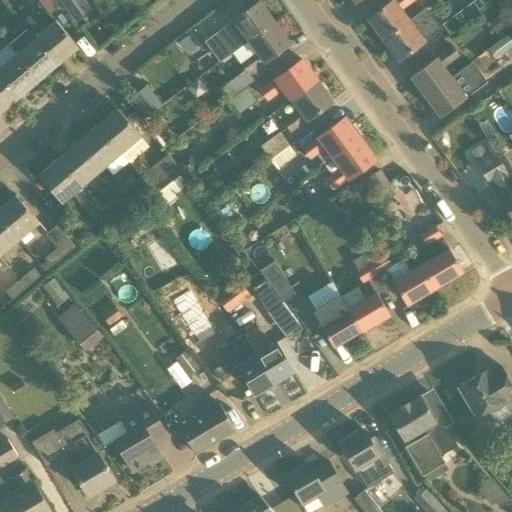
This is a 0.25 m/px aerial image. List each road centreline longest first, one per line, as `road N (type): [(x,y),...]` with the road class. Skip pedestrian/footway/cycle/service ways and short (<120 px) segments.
road 1 (tertiary): [(150,511),(511,291)]
road 2 (residential): [(511,278),(321,0)]
road 3 (residential): [(0,155),(192,0)]
